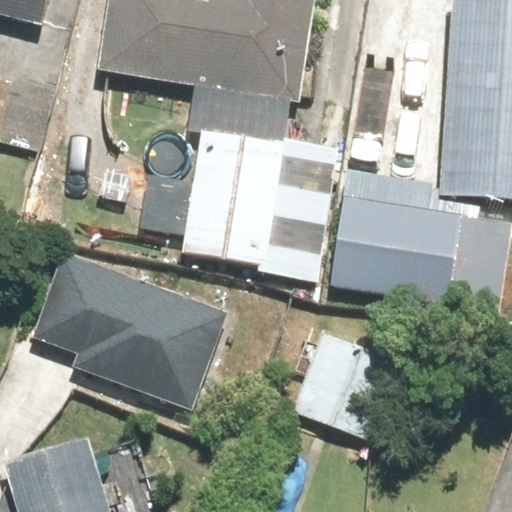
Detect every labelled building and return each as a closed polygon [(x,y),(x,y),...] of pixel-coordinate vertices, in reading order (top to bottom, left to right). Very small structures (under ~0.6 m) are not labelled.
[(0,0),(0,23),(40,34),(47,0),(0,0)] [(104,0),(92,79),(295,111),(312,0),(104,0)] [(511,5),(444,2),(434,200),(511,204),(511,5)] [(65,90),(17,80),(2,150),(50,160),(65,90)] [(359,155),(353,210),(395,215),(407,109),(365,105),(359,155)] [(194,240),(191,264),(265,273),(265,279),(334,287),(349,154),(295,148),(205,138),(200,184),(150,179),(144,235),(194,240)] [(395,215),(353,210),(344,288),(343,297),(425,306),(426,300),(435,219),(395,215)] [(494,226),(435,219),(426,300),(485,307),(494,226)] [(67,248),(36,328),(80,345),(75,360),(196,405),(232,309),(67,248)] [(412,368),(329,334),(295,415),(377,450),(412,368)] [(102,511),(82,445),(0,470),(0,492),(6,511),(102,511)]
